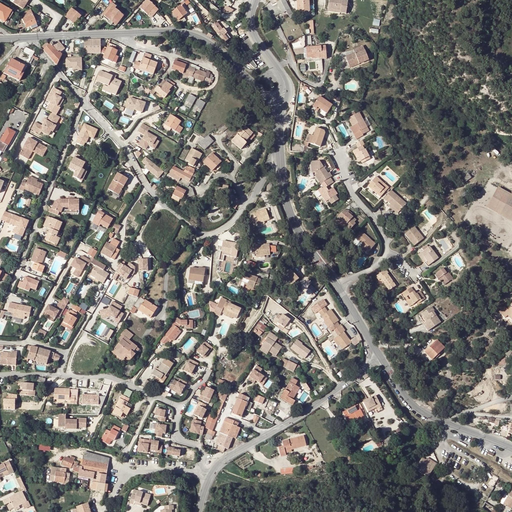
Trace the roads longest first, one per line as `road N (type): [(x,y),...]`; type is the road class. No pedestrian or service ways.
road 1 (residential): [(32,37),(160,203),(203,233),(231,221),(278,147)]
road 2 (residential): [(380,357),(210,474)]
road 3 (tertiary): [(277,109),(235,63),(195,35),(123,34)]
road 4 (residential): [(60,374),(115,378),(181,407)]
road 5 (tertiary): [(256,0),(248,24),(282,79),(277,109)]
